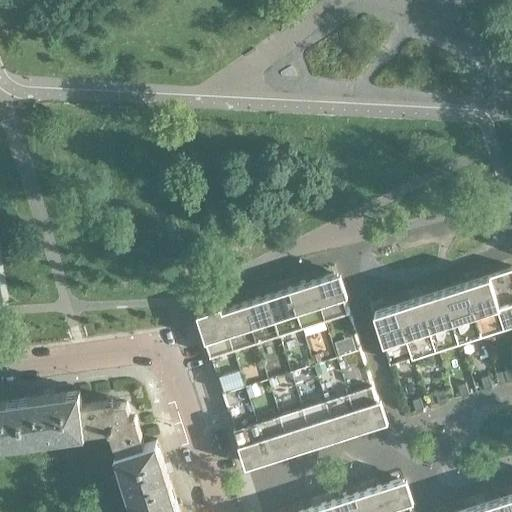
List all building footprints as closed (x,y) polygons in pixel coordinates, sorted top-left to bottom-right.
[(511,320),(511,265),(490,272),(506,322),(511,320)] [(348,293),(341,270),(314,278),(326,317),(350,309),(345,294),(348,293)] [(506,322),(490,272),(467,280),(483,329),(506,322)] [(326,317),(314,278),(291,286),(303,324),(326,317)] [(483,329),(467,280),(444,287),(460,337),(483,329)] [(303,324),(291,286),(268,293),(280,331),(303,324)] [(460,337),(444,287),(421,295),(437,344),(460,337)] [(280,331),(268,293),(245,301),(257,339),(280,331)] [(437,344),(421,295),(398,302),(414,352),(437,344)] [(245,301),(223,308),(222,308),(234,346),(257,339),(245,301)] [(414,352),(398,302),(375,309),(391,359),(414,352)] [(234,346),(222,308),(223,308),(222,304),(197,312),(211,354),(234,346)] [(373,381),(350,309),(326,317),(303,324),(280,331),(257,339),(234,346),(211,354),(234,426),(257,419),(280,411),(303,404),(327,396),(350,389),(373,381)] [(481,376),(485,388),(492,385),(489,374),(481,376)] [(389,418),(381,396),(378,397),(373,381),(350,389),(362,427),(389,418)] [(458,384),(462,395),(469,393),(466,381),(458,384)] [(82,406),(81,402),(80,388),(19,397),(25,440),(86,432),(85,430),(82,406)] [(435,391),(439,402),(446,400),(443,388),(435,391)] [(362,427),(350,389),(327,396),(339,434),(362,427)] [(339,434),(327,396),(303,404),(316,442),(339,434)] [(413,398),(416,410),(424,407),(420,396),(413,398)] [(0,443),(25,440),(19,397),(0,399),(0,443)] [(145,442),(135,411),(131,413),(127,400),(114,402),(113,397),(81,402),(82,406),(85,430),(110,427),(118,451),(145,442)] [(316,442),(303,404),(280,411),(293,449),(316,442)] [(293,449),(280,411),(257,419),(270,457),(293,449)] [(270,457),(257,419),(234,426),(246,464),(270,457)] [(176,498),(168,472),(157,438),(145,442),(118,451),(116,451),(135,511),(176,498)] [(414,511),(403,477),(380,484),(389,511),(414,511)] [(389,511),(380,484),(357,492),(363,511),(389,511)] [(363,511),(357,492),(334,499),(338,511),(363,511)] [(511,511),(511,499),(510,493),(487,500),(490,511),(511,511)] [(180,511),(176,498),(135,511),(134,511),(180,511)] [(338,511),(334,499),(311,506),(312,511),(338,511)] [(490,511),(487,500),(464,508),(465,511),(490,511)]
